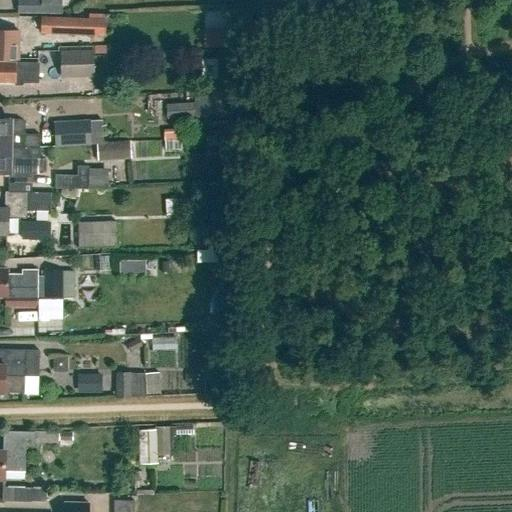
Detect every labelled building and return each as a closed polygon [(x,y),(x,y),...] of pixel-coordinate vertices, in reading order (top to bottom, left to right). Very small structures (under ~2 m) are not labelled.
[(59,13),(59,0),(15,0),(15,12),(59,13)] [(87,13),(87,17),(39,16),(39,33),(88,35),(103,35),(104,13),(87,13)] [(0,57),(18,58),(19,30),(0,29),(0,57)] [(206,29),(206,46),(232,46),(232,29),(206,29)] [(59,77),(92,76),(91,49),(58,51),(59,77)] [(0,61),(0,82),(14,83),(14,80),(37,81),(38,63),(0,61)] [(167,104),(168,120),(193,118),(192,102),(167,104)] [(0,145),(39,147),(40,134),(25,134),(26,122),(21,119),(11,119),(0,118),(0,145)] [(53,146),(89,144),(88,119),(52,121),(53,146)] [(97,144),(98,160),(131,158),(130,142),(97,144)] [(39,158),(39,147),(0,145),(0,171),(14,172),(32,172),(33,158),(39,158)] [(106,187),(106,168),(86,168),(86,165),(75,165),(75,174),(53,174),(52,188),(86,188),(86,187),(106,187)] [(32,183),(8,182),(8,191),(27,192),(31,192),(32,183)] [(50,211),(51,193),(27,192),(8,191),(6,191),(5,207),(0,207),(0,233),(8,233),(8,216),(26,217),(26,210),(50,211)] [(77,247),(115,245),(114,220),(76,222),(77,247)] [(38,306),(38,269),(23,269),(23,274),(7,274),(7,269),(0,269),(0,295),(6,296),(6,306),(38,306)] [(45,269),(44,298),(60,298),(60,269),(45,269)] [(38,375),(38,350),(5,349),(4,365),(0,364),(0,391),(23,392),(24,375),(38,375)] [(129,372),(129,371),(114,372),(114,397),(129,398),(129,396),(144,396),(143,372),(129,372)] [(76,392),(99,392),(99,373),(76,373),(76,392)] [(154,425),(154,430),(139,431),(141,465),(159,464),(158,455),(175,454),(174,424),(154,425)] [(0,478),(4,479),(4,471),(25,471),(25,445),(34,445),(34,432),(4,432),(4,451),(0,450),(0,478)] [(45,488),(4,487),(3,500),(45,501),(45,488)] [(135,511),(136,500),(111,499),(110,511),(135,511)] [(88,511),(89,504),(65,503),(64,511),(88,511)]
